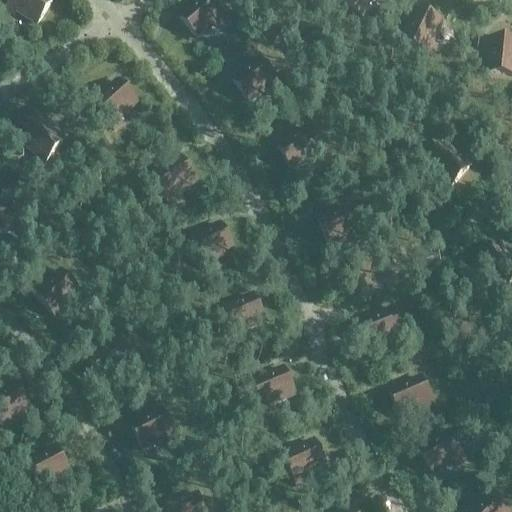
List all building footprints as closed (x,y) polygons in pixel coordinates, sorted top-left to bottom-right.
[(17,13),(37,27),(53,4),(50,2),(49,0),(14,0),(6,13),(14,18),(17,13)] [(179,20),(198,41),(217,25),(220,29),(227,22),(207,0),(202,0),(190,11),(187,11),(182,15),(182,18),(179,20)] [(367,9),(373,0),(340,0),(365,20),(371,12),(367,9)] [(431,47),(442,25),(417,13),(415,16),(413,17),(410,23),(411,25),(402,44),(432,58),(436,50),(431,47)] [(511,43),(491,41),(491,45),(488,47),(488,53),(490,56),(488,76),(511,78),(511,43)] [(232,82),(249,105),(269,90),(272,94),(280,88),(260,62),(243,74),(241,74),(235,78),(235,80),(232,82)] [(119,122),(137,105),(119,84),(116,87),(113,86),(108,91),(108,94),(93,107),(115,132),(122,126),(119,122)] [(37,121),(19,143),(38,159),(35,163),(42,169),(64,143),(48,130),(48,127),(42,123),(40,123),(37,121)] [(278,149),(292,173),(313,160),(316,165),(324,160),(307,131),(290,142),(287,141),(281,144),(280,147),(278,149)] [(432,174),(450,191),(469,170),(467,168),(467,165),(462,160),(459,161),(444,147),(421,172),(428,178),(432,174)] [(175,198),(196,184),(180,161),(178,162),(175,162),(169,166),(169,168),(152,180),(170,208),(178,202),(175,198)] [(0,206),(0,230),(0,235),(25,233),(26,238),(35,237),(32,204),(12,206),(10,204),(3,205),(1,207),(0,206)] [(318,224),(329,250),(352,240),(354,245),(363,241),(349,210),(331,219),(328,218),(322,220),(321,223),(318,224)] [(212,264),(234,252),(221,227),(218,229),(215,228),(209,231),(208,234),(190,243),(206,273),(214,268),(212,264)] [(511,259),(500,247),(480,267),(483,269),(483,272),(487,277),(490,277),(504,292),(511,284),(511,259)] [(35,298),(54,319),(73,302),(76,306),(83,299),(61,275),(46,288),(43,288),(38,293),(38,296),(35,298)] [(242,334),(265,324),(254,299),(251,300),(248,299),(242,301),(241,304),(222,312),(235,343),(244,339),(242,334)] [(361,325),(371,351),(394,342),(396,347),(405,343),(393,312),(374,320),(371,319),(365,321),(364,324),(361,325)] [(89,362),(105,385),(125,371),(128,376),(136,370),(117,343),(101,354),(98,354),(92,357),(92,360),(89,362)] [(272,407),(295,397),(284,371),(281,373),(278,372),(272,374),(271,377),(252,385),(265,416),(274,412),(272,407)] [(389,394),(400,420),(423,410),(425,415),(434,411),(421,381),(402,389),(400,387),(393,390),(392,393),(389,394)] [(10,425),(30,410),(13,388),(11,390),(8,389),(2,393),(2,396),(0,397),(0,427),(5,435),(13,429),(10,425)] [(130,428),(143,453),(165,442),(168,447),(176,443),(161,413),(143,422),(140,421),(134,424),(133,427),(130,428)] [(419,453),(434,477),(455,464),(458,469),(466,464),(448,435),(431,446),(428,445),(422,449),(422,452),(419,453)] [(304,480),(327,469),(314,444),(311,445),(309,445),(303,447),(302,450),(283,459),(298,489),(306,485),(304,480)] [(48,488),(70,476),(56,451),(53,453),(51,452),(45,455),(44,458),(26,467),(42,497),(50,492),(48,488)] [(506,511),(488,497),(475,511),(473,511),(506,511)] [(165,507),(166,511),(202,511),(198,498),(179,503),(176,502),(170,504),(168,507),(165,507)]
